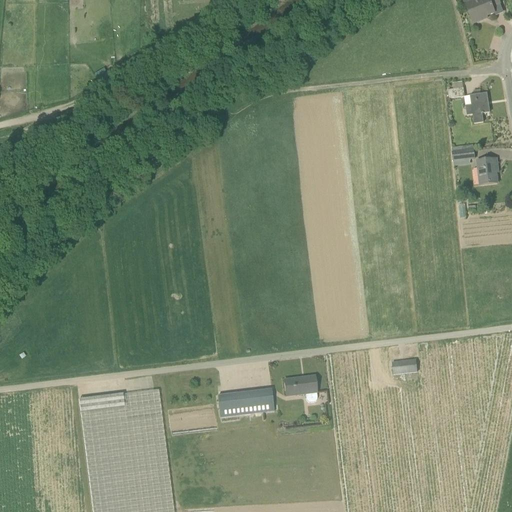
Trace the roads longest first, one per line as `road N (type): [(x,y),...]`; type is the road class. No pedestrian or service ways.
road 1 (track): [(0,321),(104,211),(254,100),(505,64)]
road 2 (unclassified): [(0,387),(511,326)]
